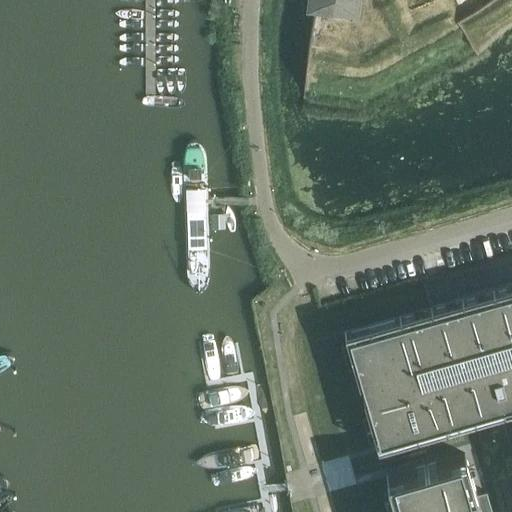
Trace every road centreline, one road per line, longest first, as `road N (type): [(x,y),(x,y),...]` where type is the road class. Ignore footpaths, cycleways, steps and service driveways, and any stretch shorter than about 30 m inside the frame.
road 1 (unclassified): [(312,272),(268,218),(252,0)]
road 2 (residential): [(511,214),(312,272)]
